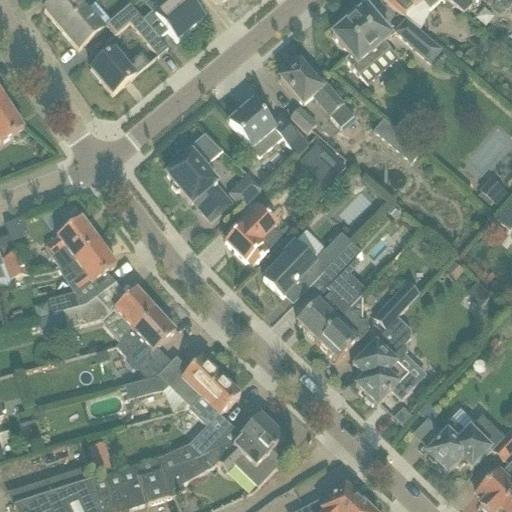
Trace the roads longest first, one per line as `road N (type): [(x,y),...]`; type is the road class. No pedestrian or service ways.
road 1 (residential): [(435,511),(202,285),(102,167)]
road 2 (residential): [(102,167),(310,0)]
road 3 (residential): [(102,167),(0,3)]
